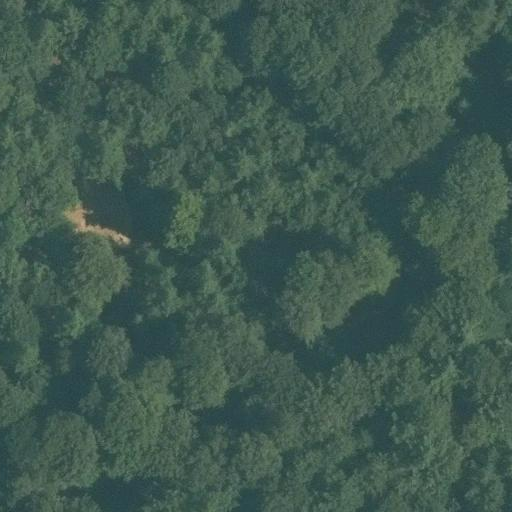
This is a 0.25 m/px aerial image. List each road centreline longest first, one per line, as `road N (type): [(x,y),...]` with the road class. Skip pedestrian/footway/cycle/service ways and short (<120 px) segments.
road 1 (track): [(472,250),(62,511)]
road 2 (track): [(256,0),(472,250)]
road 3 (track): [(78,501),(0,407)]
